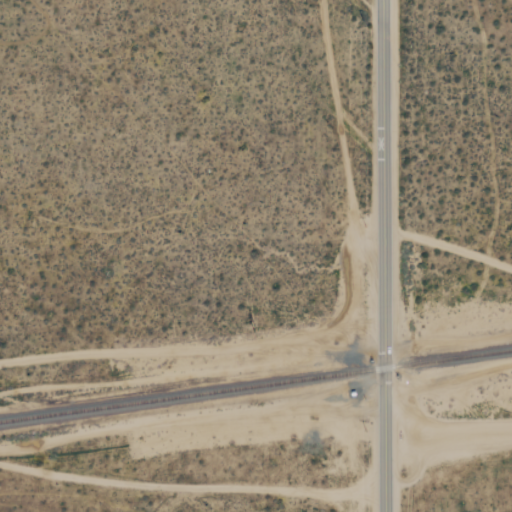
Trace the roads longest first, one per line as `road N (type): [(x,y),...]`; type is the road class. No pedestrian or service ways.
road 1 (residential): [(385,511),(382,0)]
road 2 (track): [(385,435),(511,429)]
